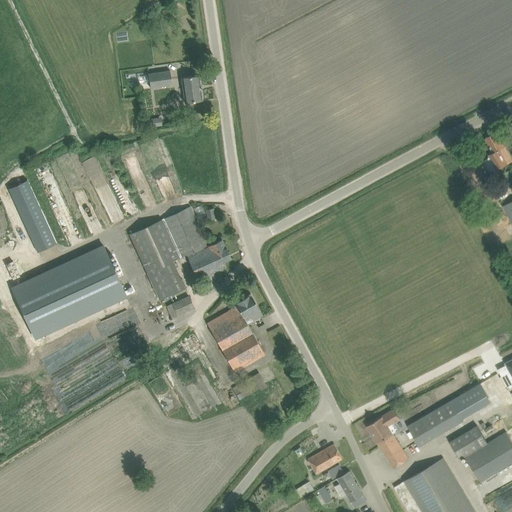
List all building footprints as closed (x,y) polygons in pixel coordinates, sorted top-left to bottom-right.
[(172,85),(170,71),(148,74),(150,88),(172,85)] [(202,100),(199,75),(181,77),(185,103),(202,100)] [(148,119),(150,128),(158,127),(156,118),(148,119)] [(474,166),(479,176),(487,172),(488,175),(508,165),(500,149),(505,147),(501,141),(497,132),(485,138),(493,153),(488,155),(490,158),(474,166)] [(511,201),(502,206),(511,226),(511,201)] [(187,256),(208,246),(190,206),(181,210),(129,235),(160,300),(184,289),(172,262),(187,256)] [(206,209),(208,220),(215,218),(213,208),(206,209)] [(222,239),(208,246),(187,256),(199,282),(213,275),(219,272),(224,270),(221,264),(231,259),(225,247),(222,239)] [(103,246),(12,287),(34,338),(126,296),(126,294),(129,293),(130,293),(131,293),(132,292),(133,291),(133,290),(133,289),(133,288),(132,287),(131,287),(130,287),(129,287),(128,288),(127,289),(127,290),(124,291),(103,246)] [(223,280),(219,272),(213,275),(218,286),(223,280)] [(250,294),(242,299),(232,304),(234,308),(208,323),(234,372),(256,359),(264,354),(247,323),(262,315),(250,294)] [(189,296),(167,306),(172,318),(177,315),(178,316),(194,308),(189,296)] [(121,320),(128,335),(133,332),(126,318),(121,320)] [(511,359),(505,363),(510,372),(508,373),(502,376),(507,387),(511,384),(511,380),(511,378),(511,377),(511,359)] [(451,401),(409,426),(420,446),(463,421),(462,419),(451,401)] [(394,409),(382,417),(387,426),(400,418),(394,409)] [(367,426),(378,442),(392,433),(387,426),(382,417),(367,426)] [(450,442),(459,457),(485,441),(476,426),(450,442)] [(511,440),(507,431),(465,457),(480,481),(511,461),(511,440)] [(392,433),(378,442),(377,443),(393,468),(409,458),(393,432),(392,433)] [(308,459),(313,467),(316,473),(334,464),(343,459),(334,444),(308,459)] [(475,511),(443,457),(409,478),(400,483),(394,487),(409,511),(475,511)] [(339,464),(331,469),(328,470),(333,479),(344,472),(339,464)] [(350,471),(341,476),(338,477),(354,508),(358,506),(367,501),(350,471)] [(315,489),(310,481),(297,489),(301,497),(315,489)] [(321,494),(317,496),(323,504),(326,503),(327,503),(333,500),(324,486),(318,490),(321,494)]
